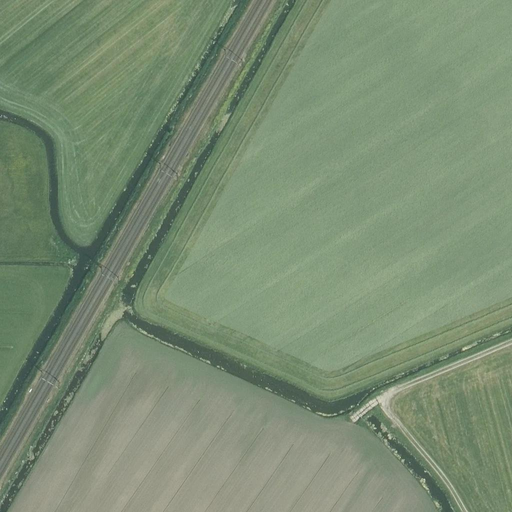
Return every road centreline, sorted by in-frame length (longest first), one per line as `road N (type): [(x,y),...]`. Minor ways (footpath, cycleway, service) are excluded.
road 1 (track): [(374,404),(511,342)]
road 2 (track): [(464,511),(418,447),(374,404)]
